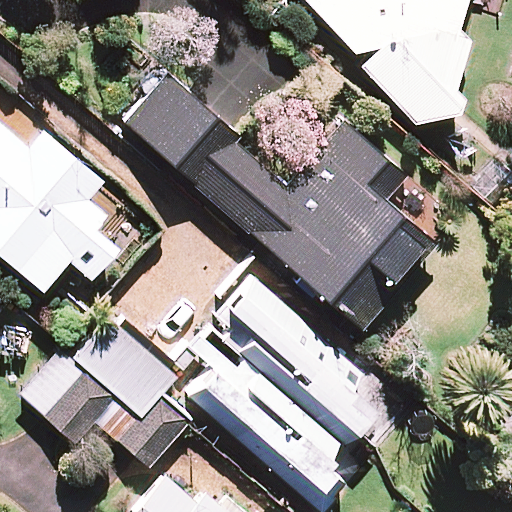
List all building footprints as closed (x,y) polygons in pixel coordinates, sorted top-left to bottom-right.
[(303,0),(357,57),(354,61),(417,128),(454,94),(460,36),(449,24),(456,0),(303,0)] [(278,179),(160,70),(116,117),(237,227),(240,223),(348,322),(383,284),(375,277),(416,232),(375,194),(396,172),(336,117),(278,179)] [(82,274),(105,247),(110,241),(87,222),(98,209),(80,194),(95,177),(35,127),(21,144),(0,126),(0,255),(35,285),(60,255),(82,274)] [(355,364),(244,270),(182,344),(205,364),(180,393),(318,510),(345,479),(321,458),(364,406),(338,384),(355,364)] [(170,371),(103,313),(64,357),(53,347),(14,391),(65,436),(85,414),(141,463),(184,414),(154,389),(170,371)] [(189,500),(156,470),(119,511),(240,511),(205,481),(189,500)]
